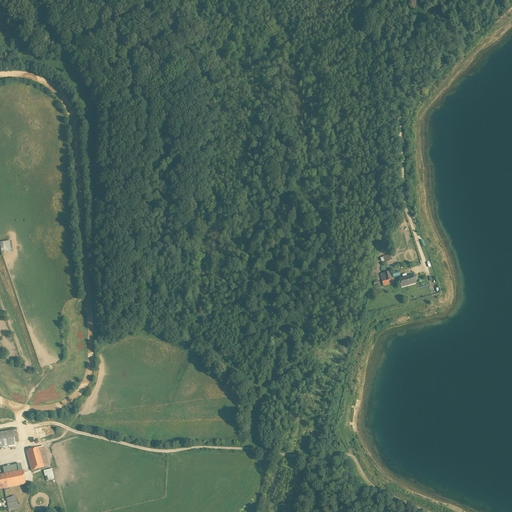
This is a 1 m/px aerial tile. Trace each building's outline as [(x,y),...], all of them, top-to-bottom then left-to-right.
[(2,252),(13,251),(13,241),(3,241),(4,249),(2,249),(2,252)] [(392,255),(384,258),(386,264),(394,261),(392,255)] [(392,272),(381,274),(384,287),(395,284),(392,272)] [(415,275),(399,278),(401,289),(417,285),(415,275)] [(0,447),(16,445),(15,444),(13,431),(0,432),(0,447)] [(38,447),(44,467),(50,466),(45,446),(38,447)] [(38,447),(26,450),(31,471),(44,467),(38,447)] [(53,469),(44,472),(47,482),(56,480),(53,469)] [(23,470),(1,475),(4,489),(26,484),(23,470)] [(16,496),(6,499),(9,511),(12,511),(20,510),(16,496)]
